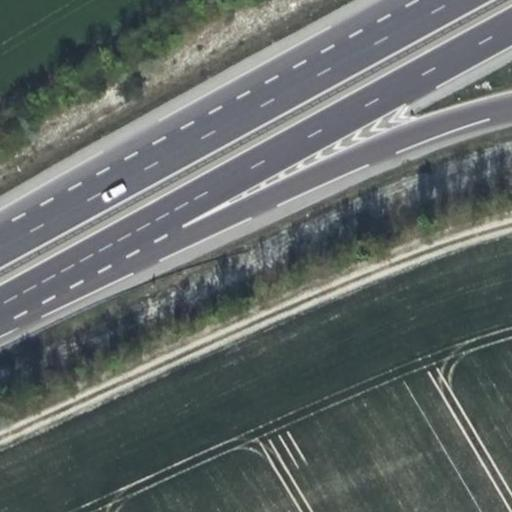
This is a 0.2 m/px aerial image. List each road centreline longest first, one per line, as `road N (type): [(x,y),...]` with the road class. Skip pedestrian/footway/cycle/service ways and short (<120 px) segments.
road 1 (motorway): [(0,306),(511,27)]
road 2 (motorway): [(0,326),(397,137),(511,103)]
road 3 (track): [(0,437),(424,247),(511,220)]
road 4 (motorway): [(456,0),(0,247)]
